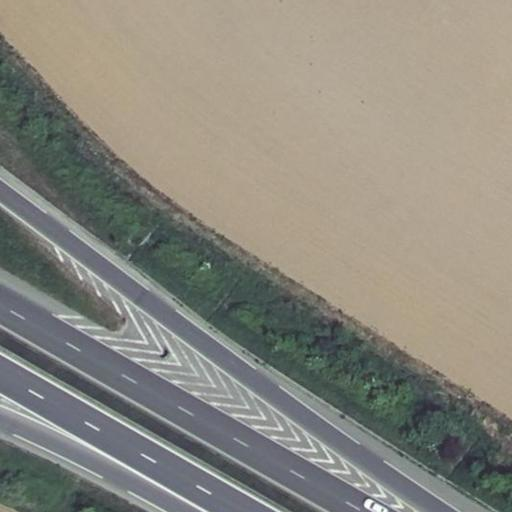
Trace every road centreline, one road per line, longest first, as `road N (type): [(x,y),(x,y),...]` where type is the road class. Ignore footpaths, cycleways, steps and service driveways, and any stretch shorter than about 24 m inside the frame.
road 1 (motorway): [(437,511),(0,191)]
road 2 (motorway): [(363,511),(0,304)]
road 3 (motorway): [(0,374),(241,511)]
road 4 (motorway): [(0,417),(185,511)]
